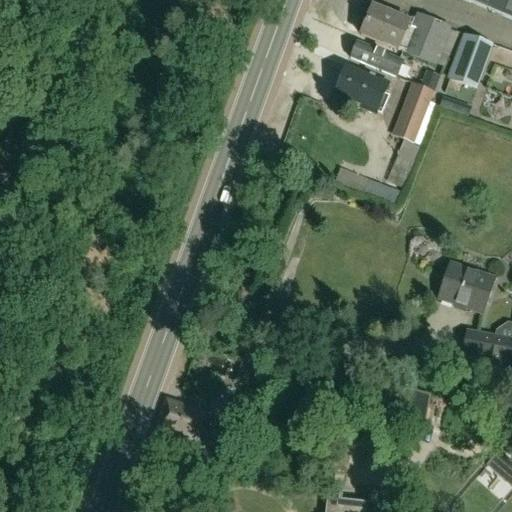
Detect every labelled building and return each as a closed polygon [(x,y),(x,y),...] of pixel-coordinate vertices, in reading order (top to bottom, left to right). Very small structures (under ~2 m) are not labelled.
[(511,0),(458,0),(511,22),(511,0)] [(409,24),(374,9),(368,23),(366,22),(360,36),(402,54),(444,70),(458,37),(450,33),(452,28),(416,14),(414,20),(411,19),(409,24)] [(462,38),(445,84),(472,94),(489,47),(462,38)] [(350,60),(395,79),(402,63),(357,44),(350,60)] [(384,96),(388,85),(347,68),(339,86),(335,87),(333,93),(335,96),(334,100),(375,117),(376,114),(381,117),(389,99),(384,96)] [(395,125),(418,133),(429,105),(433,94),(410,85),(395,125)] [(417,148),(402,142),(385,185),(401,191),(417,148)] [(364,183),(339,173),(334,184),(360,195),(364,183)] [(438,301),(481,316),(493,281),(450,266),(438,301)] [(511,347),(511,340),(465,332),(460,355),(485,359),(482,372),(507,376),(511,347)] [(395,389),(387,431),(423,437),(430,396),(395,389)] [(193,442),(200,422),(220,429),(233,434),(240,413),(210,403),(204,417),(202,416),(202,415),(170,404),(160,431),(193,442)] [(329,431),(357,433),(358,413),(349,412),(350,405),(341,405),(341,412),(330,411),(329,431)] [(485,466),(511,490),(511,489),(511,464),(497,452),(485,466)] [(486,468),(448,511),(490,511),(510,489),(486,468)] [(373,511),(374,506),(340,502),(341,491),(328,490),(326,501),(324,511),(373,511)]
